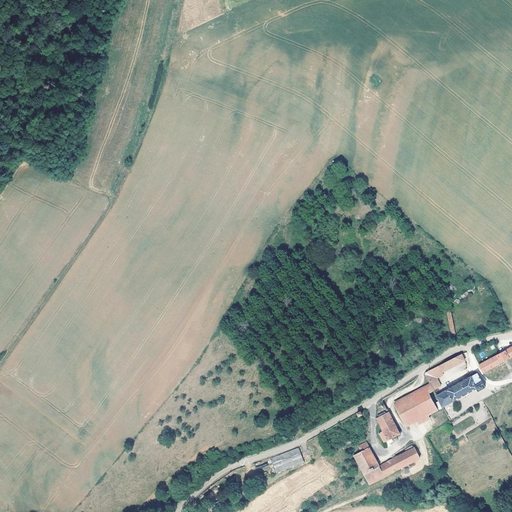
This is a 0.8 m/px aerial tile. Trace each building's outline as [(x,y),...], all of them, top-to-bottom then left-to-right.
[(456,334),(449,307),(445,310),(451,335),(456,334)] [(482,373),(493,367),(511,356),(511,347),(478,365),(482,373)] [(467,362),(464,355),(428,372),(427,378),(429,383),(436,380),(445,376),(444,373),(467,362)] [(511,356),(493,367),(498,376),(511,367),(511,356)] [(437,396),(444,408),(478,388),(480,391),(486,387),(477,372),(437,396)] [(441,389),(436,380),(429,383),(431,386),(434,392),(441,389)] [(428,395),(434,392),(431,386),(394,404),(405,427),(414,422),(426,416),(436,412),(428,395)] [(384,431),(379,434),(384,442),(400,432),(389,413),(378,419),(384,431)] [(426,416),(414,422),(416,427),(428,421),(426,416)] [(374,455),(367,443),(359,447),(362,452),(355,456),(359,463),(374,455)] [(270,458),(275,473),(304,461),(298,447),(270,458)] [(414,448),(381,466),(365,475),(371,486),(420,459),(414,448)] [(381,466),(374,455),(359,463),(364,472),(365,475),(381,466)]
